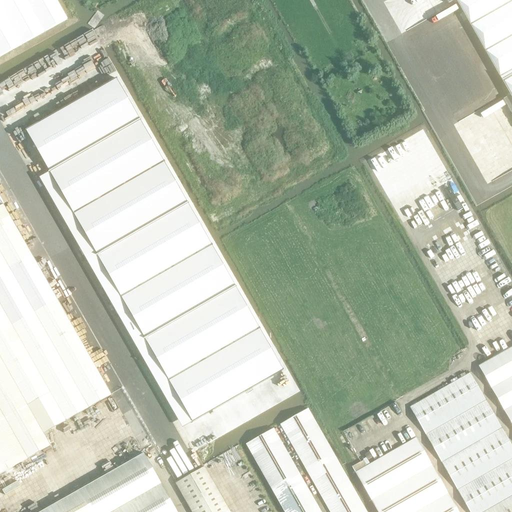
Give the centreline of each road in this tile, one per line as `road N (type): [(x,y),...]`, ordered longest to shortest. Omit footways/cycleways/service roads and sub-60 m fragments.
road 1 (unknown): [(0,499),(124,426),(181,511)]
road 2 (unknown): [(0,132),(16,130),(55,206),(46,238),(0,281)]
